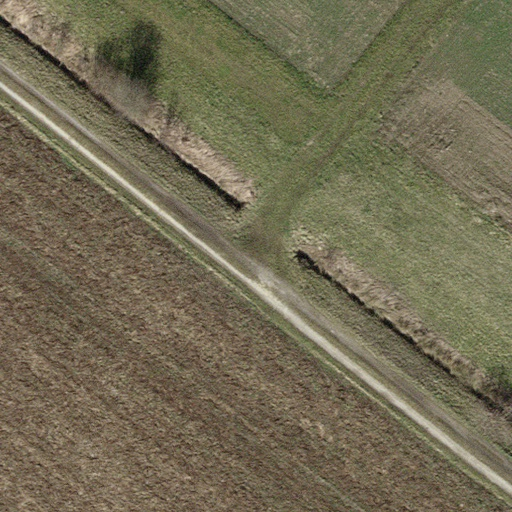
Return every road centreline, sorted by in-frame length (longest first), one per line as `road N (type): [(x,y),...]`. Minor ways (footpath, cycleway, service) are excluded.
road 1 (track): [(511,479),(0,76)]
road 2 (track): [(233,260),(444,0)]
